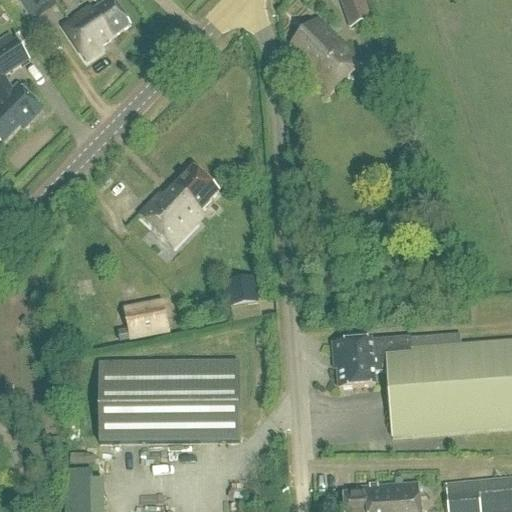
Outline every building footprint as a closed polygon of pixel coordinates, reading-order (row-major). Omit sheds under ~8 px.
[(18,0),(33,22),(56,6),(51,0),(18,0)] [(372,24),(363,0),(339,0),(351,32),(372,24)] [(130,29),(113,3),(94,15),(91,11),(62,30),(87,66),(104,54),(101,49),(130,29)] [(362,65),(318,22),(293,48),(323,78),(318,83),(331,96),(362,65)] [(12,47),(7,39),(0,43),(0,51),(1,54),(0,55),(0,104),(1,106),(0,107),(0,110),(1,112),(0,112),(0,143),(5,148),(21,131),(24,134),(44,114),(18,89),(13,94),(5,81),(30,64),(16,44),(12,47)] [(220,196),(194,171),(165,200),(161,196),(140,218),(173,251),(205,219),(202,216),(212,206),(211,205),(220,196)] [(256,280),(228,284),(231,309),(259,305),(256,280)] [(171,337),(165,304),(124,311),(130,345),(171,337)] [(511,345),(461,349),(461,337),(413,341),(414,352),(412,353),(411,341),(333,346),(334,360),(337,360),(340,392),(376,389),(375,375),(388,374),(393,440),(511,431),(511,345)] [(239,365),(102,366),(103,446),(239,446),(239,365)] [(94,473),(65,473),(65,495),(106,494),(106,482),(94,482),(94,473)] [(511,511),(511,482),(446,488),(448,511),(511,511)] [(421,511),(420,488),(356,492),(357,496),(345,496),(345,511),(421,511)]
